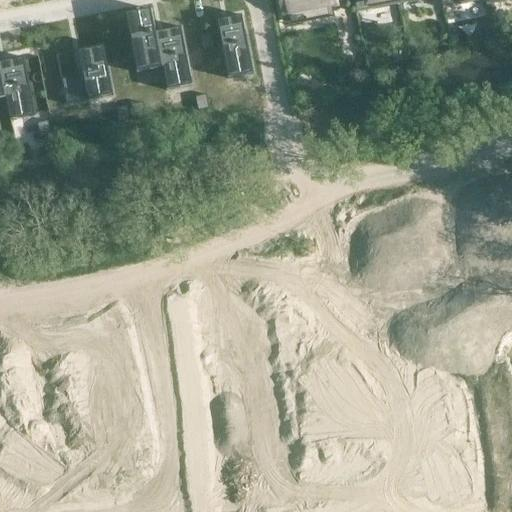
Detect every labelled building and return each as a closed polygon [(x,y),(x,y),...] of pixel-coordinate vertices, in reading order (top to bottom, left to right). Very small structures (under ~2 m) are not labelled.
[(280,0),(283,16),(288,15),(289,21),(338,11),(337,4),(352,1),(351,0),(280,0)] [(354,0),(357,14),(400,6),(399,0),(354,0)] [(440,0),(443,9),(487,1),(486,0),(440,0)] [(152,11),(126,16),(130,38),(137,74),(163,69),(156,33),(152,11)] [(242,16),(217,21),(228,80),(254,75),(242,16)] [(181,28),(156,33),(163,69),(167,92),(193,87),(181,28)] [(211,35),(200,37),(202,51),(214,49),(211,35)] [(83,76),(61,80),(66,106),(113,96),(104,47),(78,52),(83,76)] [(24,59),(0,63),(0,67),(6,100),(10,122),(36,117),(24,59)] [(207,96),(195,98),(198,112),(209,110),(207,96)] [(143,104),(132,106),(134,120),(146,118),(143,104)] [(127,107),(116,109),(118,123),(130,121),(127,107)] [(49,122),(37,124),(40,138),(51,136),(49,122)]
